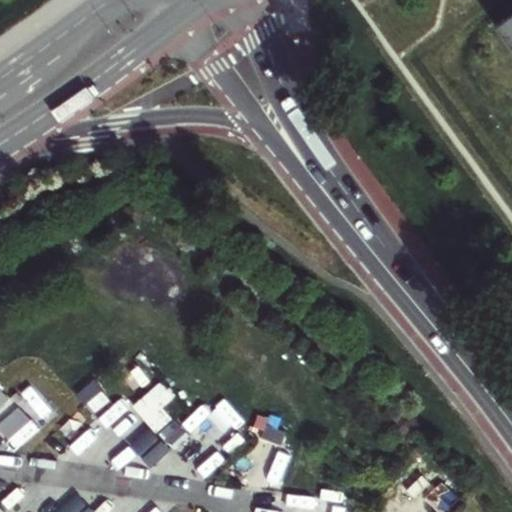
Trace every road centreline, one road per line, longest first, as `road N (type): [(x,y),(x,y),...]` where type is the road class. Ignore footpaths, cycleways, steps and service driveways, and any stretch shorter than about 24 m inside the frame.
road 1 (secondary): [(401,285),(296,116),(245,0)]
road 2 (secondary): [(0,155),(189,125),(271,138)]
road 3 (secondary): [(0,144),(180,18)]
road 4 (secondary): [(271,138),(401,285)]
road 5 (secondary): [(401,285),(511,423)]
road 6 (secondary): [(180,18),(271,138)]
road 7 (secondary): [(111,0),(0,79)]
